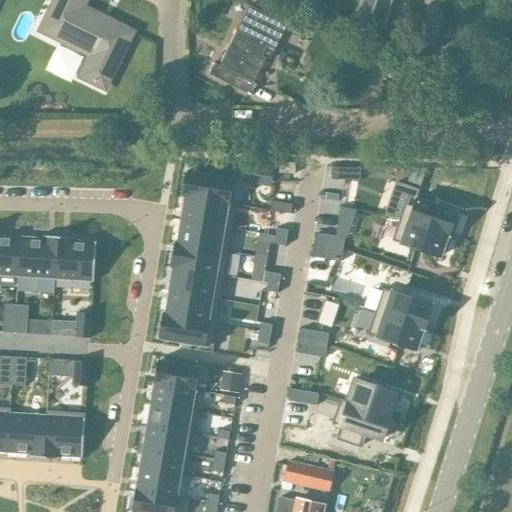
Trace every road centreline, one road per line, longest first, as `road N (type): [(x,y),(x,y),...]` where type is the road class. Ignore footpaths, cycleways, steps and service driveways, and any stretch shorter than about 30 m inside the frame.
road 1 (residential): [(511,137),(166,124),(169,0)]
road 2 (residential): [(0,204),(158,212),(104,511)]
road 3 (residential): [(253,511),(314,161)]
road 4 (tertiary): [(439,511),(511,282)]
